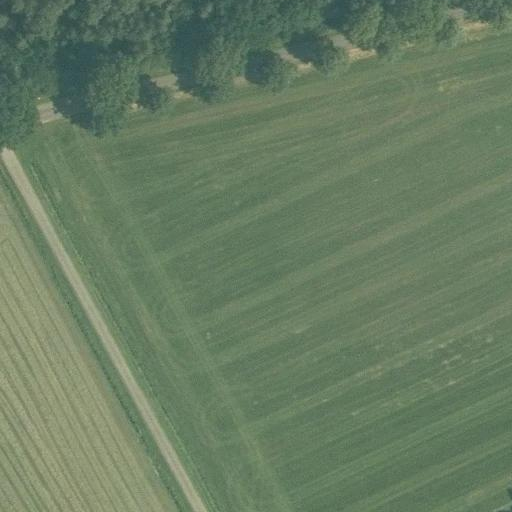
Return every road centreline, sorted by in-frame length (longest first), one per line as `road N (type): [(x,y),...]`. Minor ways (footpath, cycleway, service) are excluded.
road 1 (unclassified): [(0,131),(511,5)]
road 2 (unclassified): [(199,511),(0,146)]
